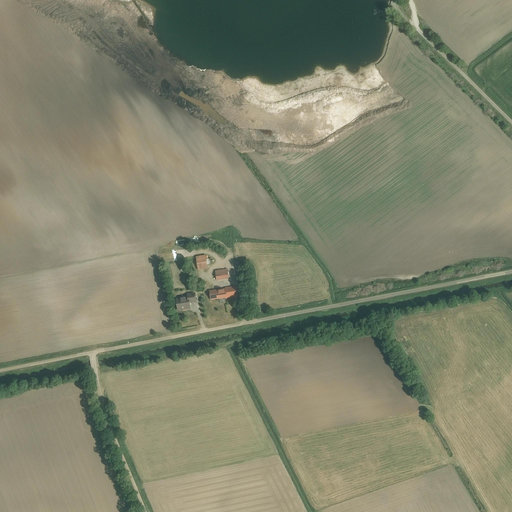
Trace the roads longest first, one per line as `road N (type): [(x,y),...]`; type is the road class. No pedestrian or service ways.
road 1 (unclassified): [(511,271),(88,351)]
road 2 (unclassified): [(147,511),(88,351)]
road 3 (residential): [(511,122),(394,0)]
